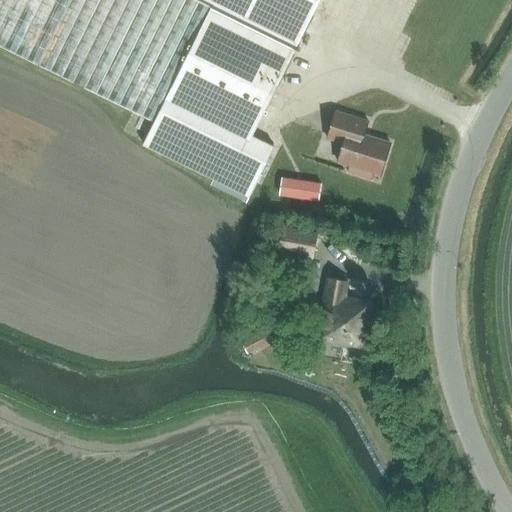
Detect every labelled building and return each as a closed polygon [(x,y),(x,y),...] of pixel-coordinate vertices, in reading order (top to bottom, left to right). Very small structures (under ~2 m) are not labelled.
[(0,0),(0,45),(154,121),(210,9),(212,5),(201,0),(0,0)] [(210,9),(295,51),(319,0),(201,0),(212,5),(210,9)] [(210,9),(154,121),(143,145),(213,179),(211,183),(248,201),(274,147),(252,136),(268,105),(277,86),(295,51),(210,9)] [(380,175),(390,143),(364,135),(368,121),(336,111),(327,139),(344,144),(338,162),(350,166),(348,172),(373,179),(374,174),(380,175)] [(321,188),(281,181),(279,194),(320,200),(321,188)] [(218,224),(224,212),(187,195),(182,207),(218,224)] [(317,233),(278,226),(274,252),(313,259),(317,233)] [(360,264),(361,246),(324,244),(322,262),(360,264)] [(342,267),(344,277),(359,275),(358,265),(342,267)] [(328,279),(317,341),(364,350),(373,303),(345,298),(348,282),(328,279)] [(248,353),(273,340),(267,329),(242,341),(248,353)]
